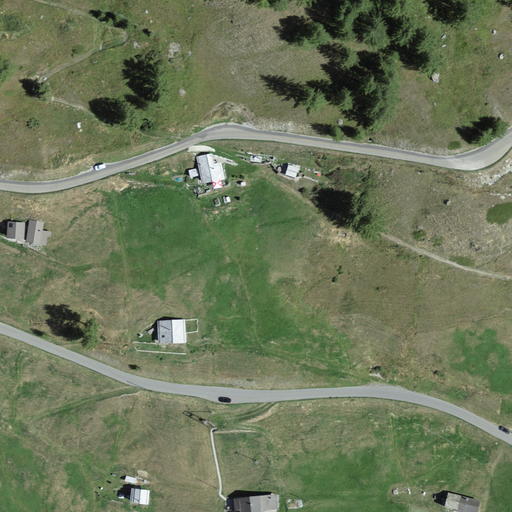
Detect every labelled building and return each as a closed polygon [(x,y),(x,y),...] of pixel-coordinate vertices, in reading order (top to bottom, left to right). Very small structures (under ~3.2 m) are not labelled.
[(208,158),(194,160),(197,187),(219,184),(217,166),(209,167),(208,158)] [(295,170),(284,166),(281,175),(292,179),(295,170)] [(43,227),(27,222),(20,244),(37,249),(43,227)] [(20,225),(3,223),(1,242),(17,244),(20,225)] [(180,321),(154,321),(154,344),(180,344),(180,321)] [(144,492),(127,489),(125,504),(142,507),(144,492)] [(473,511),(476,502),(445,495),(441,510),(451,511),(473,511)] [(254,498),(234,499),(234,511),(255,511),(272,511),(271,496),(254,498)]
